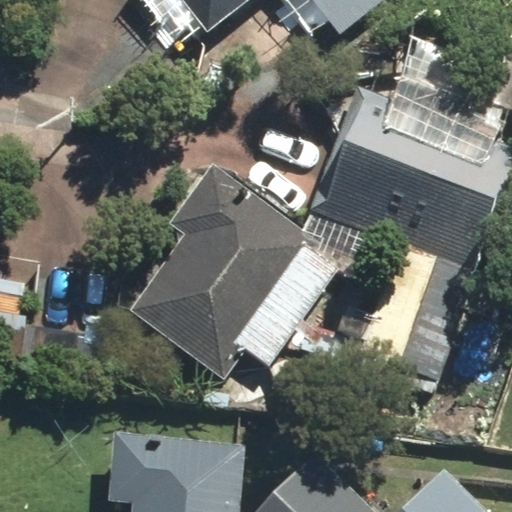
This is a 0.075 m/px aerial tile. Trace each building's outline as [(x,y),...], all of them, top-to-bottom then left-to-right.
[(178,0),(213,43),(266,0),(307,0),(343,45),(399,0),(178,0)] [(404,111),(364,95),(316,217),(400,250),(358,356),(440,388),(511,207),(511,153),(504,151),(493,179),(393,140),(404,111)] [(328,251),(219,174),(177,233),(191,243),(135,322),(230,389),(252,359),(274,375),(344,276),(322,260),(328,251)] [(245,511),(249,457),(122,447),(116,511),(245,511)] [(377,511),(329,466),(284,511),(377,511)] [(486,511),(455,483),(427,511),(486,511)]
